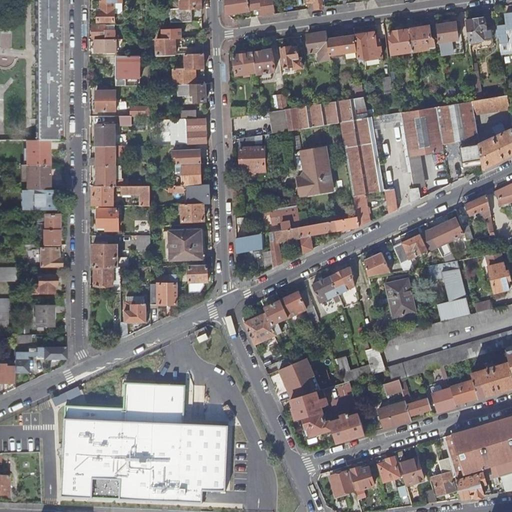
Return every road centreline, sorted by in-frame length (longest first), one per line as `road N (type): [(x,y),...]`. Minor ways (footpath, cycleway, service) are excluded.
road 1 (residential): [(85,367),(78,0)]
road 2 (residential): [(511,170),(226,303)]
road 3 (residential): [(214,36),(226,303)]
road 4 (residential): [(214,36),(460,0)]
road 5 (residential): [(511,405),(297,469)]
road 6 (residential): [(226,303),(297,469)]
road 7 (residential): [(226,303),(85,367)]
